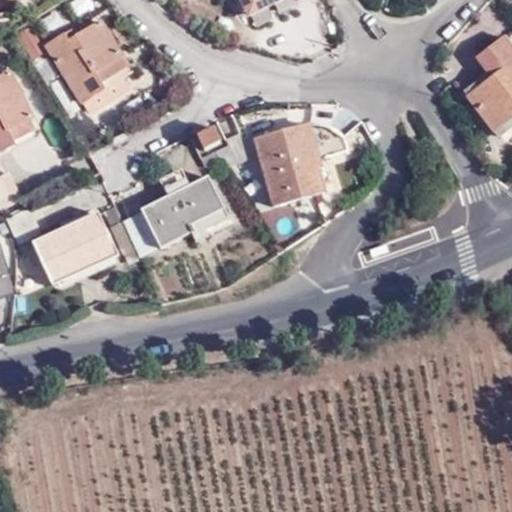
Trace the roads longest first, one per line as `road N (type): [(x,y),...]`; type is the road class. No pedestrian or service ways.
road 1 (secondary): [(347,303),(0,372)]
road 2 (residential): [(384,72),(311,90),(237,81),(137,0)]
road 3 (residential): [(384,72),(392,181),(346,235),(347,303)]
road 4 (residential): [(511,231),(405,57)]
road 5 (secondary): [(511,239),(347,303)]
